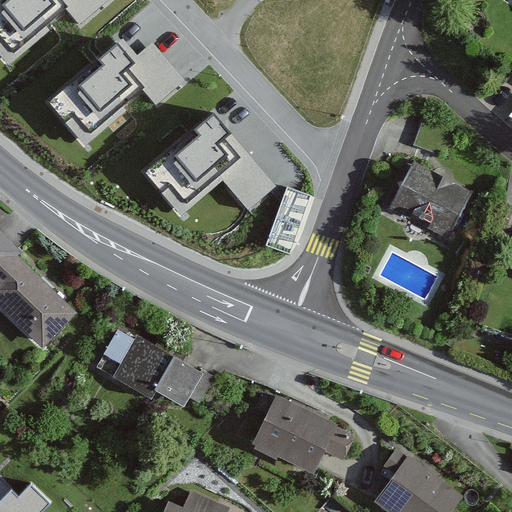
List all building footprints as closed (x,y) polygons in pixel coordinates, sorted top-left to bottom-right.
[(0,0),(0,44),(48,0),(63,0),(70,7),(78,0),(0,0)] [(33,81),(67,119),(127,65),(141,79),(159,63),(127,29),(116,39),(100,21),(33,81)] [(122,162),(157,200),(217,145),(230,160),(248,144),(217,110),(206,120),(189,102),(122,162)] [(390,209),(449,238),(471,192),(413,163),(390,209)] [(289,185),(268,245),(291,253),(312,193),(289,185)] [(26,257),(0,232),(0,306),(43,346),(46,343),(52,349),(80,320),(74,315),(78,311),(23,261),(26,257)] [(193,409),(211,376),(142,340),(140,343),(122,334),(109,359),(130,370),(123,383),(162,403),(166,395),(193,409)] [(284,396),(259,444),(324,478),(349,430),(284,396)] [(416,460),(387,499),(404,511),(458,511),(468,499),(416,460)] [(34,511),(43,504),(21,482),(8,495),(2,489),(0,491),(0,511),(34,511)] [(229,511),(231,508),(191,496),(187,509),(171,504),(168,511),(229,511)]
